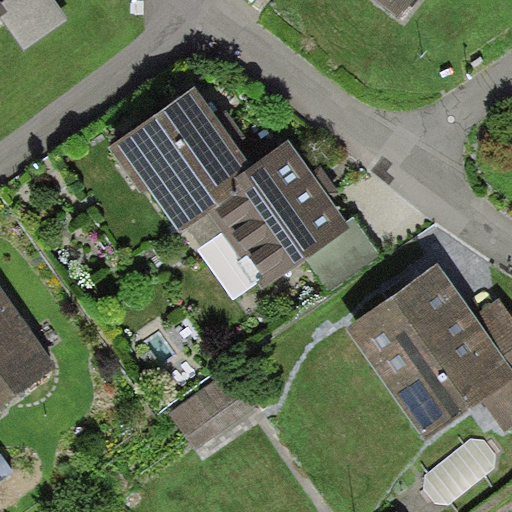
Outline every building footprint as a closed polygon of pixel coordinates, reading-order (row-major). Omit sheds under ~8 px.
[(0,0),(0,2),(6,12),(0,16),(0,18),(23,51),(68,20),(53,0),(0,0)] [(374,0),(400,20),(409,8),(415,0),(374,0)] [(308,260),(352,229),(347,223),(331,200),(341,193),(322,167),(312,175),(290,143),(251,171),(195,90),(108,150),(140,196),(149,191),(193,254),(221,234),(240,262),(248,257),(269,287),(308,260)] [(354,219),(347,223),(352,229),(308,260),(330,292),(381,257),(354,219)] [(511,370),(475,318),(438,266),(347,330),(427,443),(485,402),(511,383),(511,370)] [(0,411),(57,371),(0,289),(0,411)] [(511,317),(500,300),(475,318),(511,370),(511,383),(485,402),(507,433),(511,429),(511,317)] [(234,369),(170,413),(196,451),(261,407),(234,369)]
